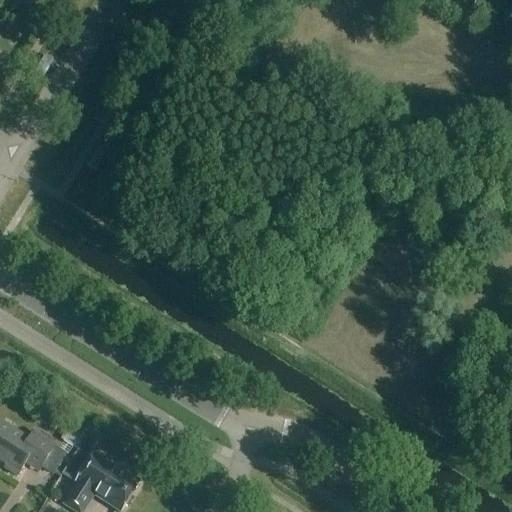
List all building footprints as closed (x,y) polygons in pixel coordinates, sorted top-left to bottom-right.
[(61,171),(72,148),(60,143),(49,166),(61,171)] [(85,168),(94,173),(107,153),(98,148),(85,168)] [(29,441),(2,424),(0,426),(0,461),(8,467),(5,470),(17,478),(28,462),(41,470),(55,448),(34,434),(29,441)] [(77,452),(83,441),(67,431),(61,441),(77,452)] [(86,442),(63,478),(73,484),(95,448),(86,442)] [(123,476),(94,457),(75,486),(77,487),(64,506),(73,511),(84,511),(94,497),(116,511),(122,511),(140,485),(124,474),(123,476)]
